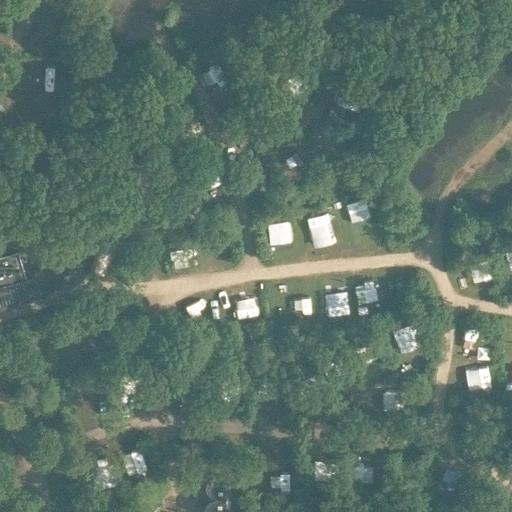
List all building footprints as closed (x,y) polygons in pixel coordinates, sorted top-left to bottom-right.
[(34,86),(55,84),(54,69),(33,71),(34,86)] [(406,175),(418,187),(432,173),(421,161),(406,175)] [(307,220),(315,250),(334,245),(326,215),(307,220)] [(269,243),(285,243),(284,222),(268,222),(269,243)] [(0,302),(47,286),(40,265),(26,270),(17,243),(0,248),(0,302)] [(323,313),(338,312),(338,293),(323,294),(323,313)] [(228,511),(229,511),(230,488),(230,487),(229,486),(229,485),(229,484),(228,484),(227,483),(227,482),(226,482),(225,481),(224,480),(223,480),(222,479),(221,479),(220,479),(219,479),(219,478),(218,478),(217,478),(216,478),(215,478),(214,478),(213,478),(212,478),(211,479),(210,479),(209,480),(208,481),(207,482),(207,483),(206,483),(206,484),(206,485),(206,486),(205,487),(205,488),(205,489),(206,490),(206,491),(206,492),(207,493),(207,494),(208,494),(209,495),(209,496),(210,496),(211,496),(211,497),(212,497),(216,498),(216,499),(212,500),(211,501),(210,501),(209,501),(209,502),(208,502),(207,503),(207,504),(206,504),(206,505),(205,506),(205,507),(205,508),(204,509),(204,510),(204,511),(228,511)] [(255,496),(256,496),(256,483),(244,483),(242,484),(240,485),(237,487),(236,490),(235,492),(235,494),(236,496),(236,498),(237,499),(238,501),(240,502),(243,503),(244,503),(246,503),(247,503),(250,502),(251,502),(252,501),(254,499),(255,497),(255,496)] [(270,484),(267,483),(256,483),(256,496),(257,498),(258,499),(259,501),(261,502),(263,503),(266,503),(267,503),(269,503),(271,502),(272,501),(274,500),(275,498),(276,496),(276,494),(276,492),(276,490),(274,487),(272,485),(270,484)] [(84,499),(84,497),(84,495),(84,493),(83,492),(82,490),(81,489),(80,487),(78,486),(76,486),(74,485),(72,485),(71,485),(69,486),(67,486),(65,487),(64,489),(63,490),(62,492),(61,493),(61,495),(60,497),(61,499),(61,501),(62,503),(63,504),(64,506),(65,507),(67,508),(69,508),(71,509),(72,509),(74,509),(76,508),(78,508),(80,507),(81,506),(82,504),(83,503),(84,501),(84,499)] [(165,505),(166,503),(166,490),(155,490),(153,491),(150,492),(148,494),(146,497),(146,499),(146,501),(146,503),(147,505),(148,506),(149,508),(151,509),(153,510),(155,510),(157,510),(158,510),(160,509),(162,509),(163,508),(164,506),(165,505)] [(187,501),(187,499),(186,497),(185,494),(183,492),(180,491),(178,490),(166,490),(166,503),(167,503),(167,504),(169,506),(170,508),(171,509),(172,509),(174,510),(175,510),(178,510),(180,510),(182,509),(183,508),(185,506),(186,505),(187,503),(187,501)]
